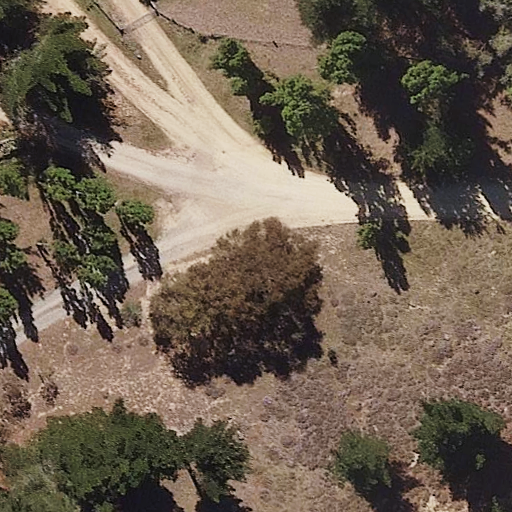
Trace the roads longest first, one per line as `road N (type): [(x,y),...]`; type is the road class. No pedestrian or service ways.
road 1 (track): [(0,310),(270,162)]
road 2 (residential): [(270,162),(360,170),(511,167)]
